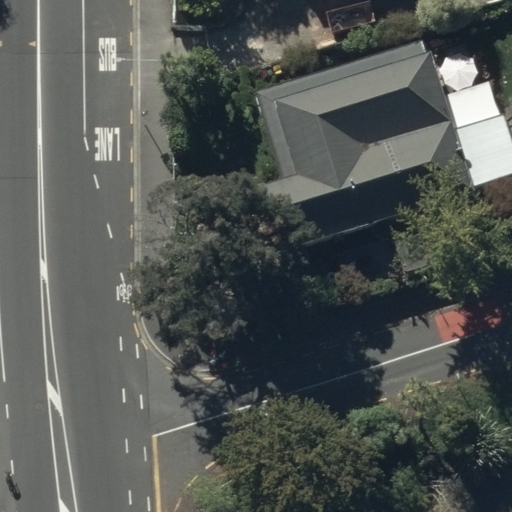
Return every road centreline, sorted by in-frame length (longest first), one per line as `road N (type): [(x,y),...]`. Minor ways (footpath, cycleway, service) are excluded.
road 1 (secondary): [(37,0),(43,253),(69,511)]
road 2 (unclassified): [(69,511),(157,437),(511,326)]
